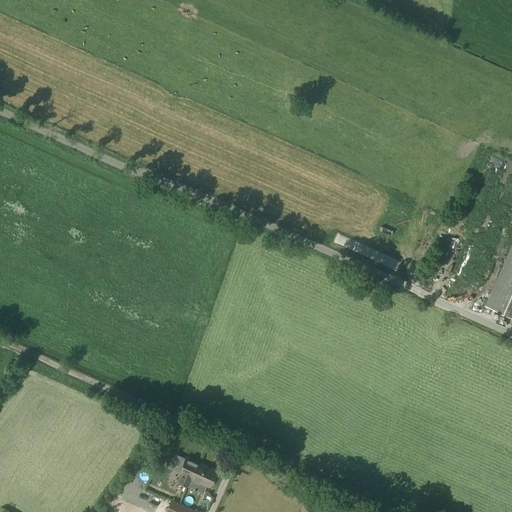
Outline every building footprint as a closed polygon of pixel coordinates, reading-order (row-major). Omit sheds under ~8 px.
[(511,243),(485,305),(511,317),(511,243)] [(454,256),(457,248),(452,246),(449,254),(454,256)] [(445,280),(451,265),(445,262),(438,277),(445,280)] [(483,305),(481,308),(489,314),(492,310),(483,305)] [(180,474),(176,482),(187,486),(190,479),(206,486),(213,469),(186,457),(179,474),(180,474)] [(148,464),(144,469),(152,475),(156,470),(148,464)] [(194,511),(195,511),(170,500),(164,511),(194,511)]
